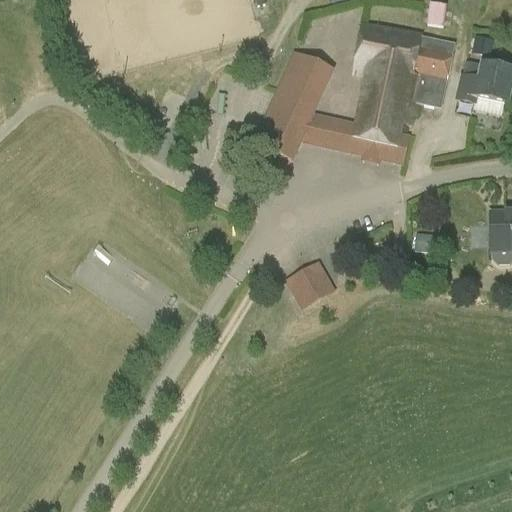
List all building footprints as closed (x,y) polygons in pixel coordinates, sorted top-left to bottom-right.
[(352,127),(349,143),(350,143),(398,153),(402,138),(403,130),(412,133),(415,120),(417,120),(419,109),(440,114),(455,48),(421,41),(422,37),(360,26),(350,80),(362,82),(352,127)] [(511,84),(511,74),(482,68),(466,65),(463,79),(460,79),(455,104),(476,109),(477,103),(507,109),(511,84)] [(285,73),(251,148),(291,166),(293,167),(301,146),(314,118),(326,91),(285,73)] [(511,267),(511,210),(507,210),(507,216),(489,216),(489,254),(491,254),(491,264),(497,269),(510,269),(511,267)] [(334,296),(318,267),(285,284),(301,314),(334,296)]
